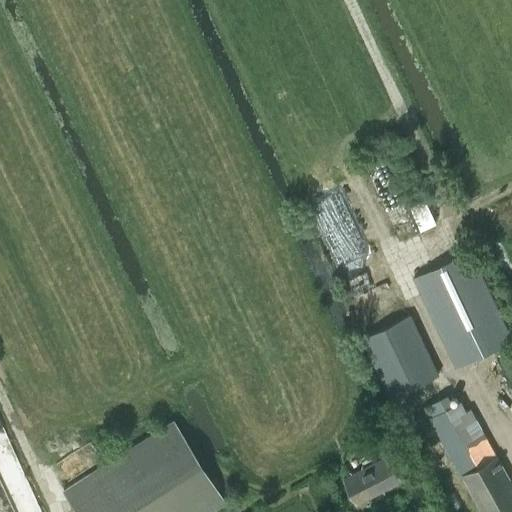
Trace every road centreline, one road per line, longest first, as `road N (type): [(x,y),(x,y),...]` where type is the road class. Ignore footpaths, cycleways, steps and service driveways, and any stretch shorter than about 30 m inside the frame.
road 1 (track): [(350,0),(448,206),(439,235),(397,264)]
road 2 (track): [(59,511),(0,386)]
